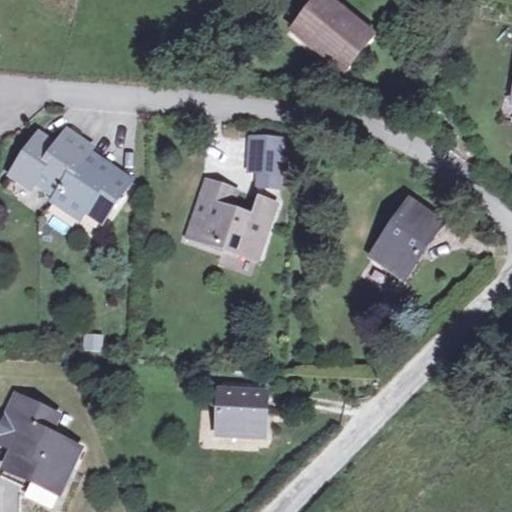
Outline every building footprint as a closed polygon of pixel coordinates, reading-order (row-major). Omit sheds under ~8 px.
[(324,50),(321,55),(343,72),(371,37),(322,0),(316,0),(295,28),(324,50)] [(317,58),(321,55),(324,50),(295,28),(289,36),(317,58)] [(40,135),(36,142),(54,154),(58,148),(40,135)] [(54,154),(36,142),(13,175),(31,188),(36,181),(58,196),(87,155),(89,152),(67,136),(58,148),(54,154)] [(279,140),(248,138),(247,172),(256,172),(256,187),(276,188),(279,140)] [(111,172),(87,155),(58,196),(56,199),(80,216),(86,208),(104,220),(127,187),(109,174),(111,172)] [(220,206),(226,190),(205,183),(187,236),(243,255),(250,235),(261,239),(273,206),(258,200),(252,217),(228,209),(220,206)] [(234,193),(226,190),(220,206),(228,209),(234,193)] [(406,207),(372,255),(383,263),(379,268),(399,282),(427,241),(426,239),(434,227),(406,207)] [(255,259),(261,239),(250,235),(243,255),(255,259)] [(383,263),(372,255),(368,261),(379,268),(383,263)] [(100,353),(102,334),(83,332),(82,351),(100,353)] [(269,395),(218,392),(216,437),(267,439),(269,395)] [(6,467),(52,490),(62,495),(70,475),(81,450),(47,434),(55,416),(15,398),(0,430),(0,442),(14,449),(6,467)]
